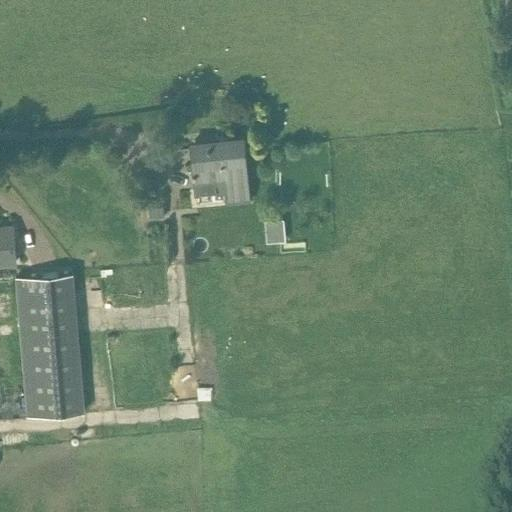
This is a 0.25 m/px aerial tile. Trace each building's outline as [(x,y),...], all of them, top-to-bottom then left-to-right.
[(191,142),(191,146),(196,190),(226,187),(227,199),(248,197),(245,156),(243,136),(227,138),(228,143),(209,144),(209,141),(191,142)] [(150,217),(164,216),(163,199),(148,200),(150,217)] [(268,238),(286,237),(286,217),(267,218),(268,238)] [(0,261),(15,260),(12,224),(0,225),(0,261)] [(27,414),(85,409),(73,271),(16,276),(27,414)]
